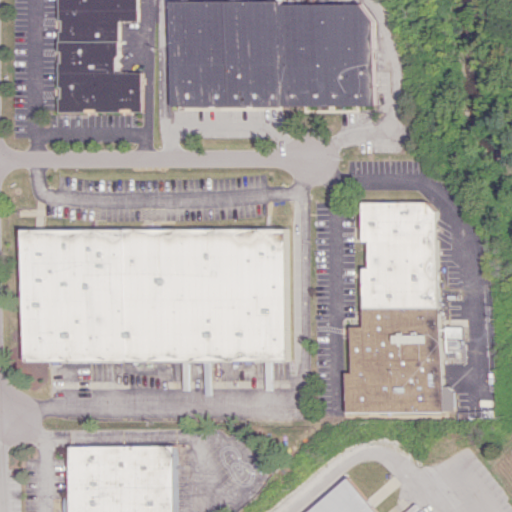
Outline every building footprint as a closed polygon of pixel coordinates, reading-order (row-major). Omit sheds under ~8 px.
[(58,0),(58,112),(141,111),(141,72),(117,72),(117,22),(136,22),(136,0),(58,0)] [(378,2),(170,3),(171,106),(378,105),(378,2)] [(346,413),(456,413),(456,386),(445,386),(445,203),(366,203),(366,240),(373,240),(373,267),(366,267),(366,327),(353,327),(353,373),(346,373),(346,413)] [(25,361),(288,360),(287,228),(24,230),(25,361)] [(450,339),(467,338),(466,327),(449,328),(450,339)] [(173,511),(173,445),(68,445),(68,500),(62,500),(61,511),(173,511)] [(306,511),(374,511),(348,479),(306,511)]
